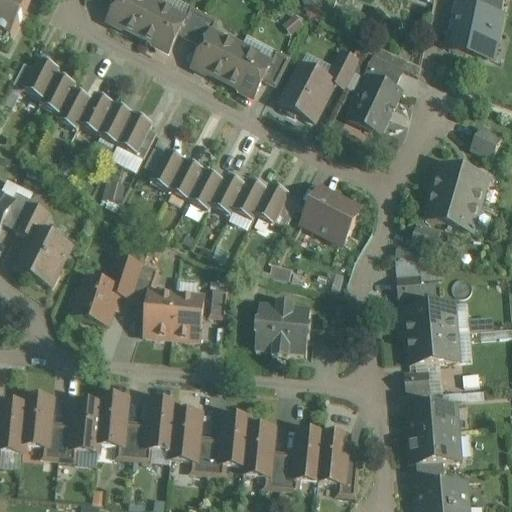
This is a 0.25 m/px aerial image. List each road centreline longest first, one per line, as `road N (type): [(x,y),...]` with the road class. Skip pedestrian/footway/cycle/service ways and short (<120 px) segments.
road 1 (residential): [(75,0),(80,25),(94,38),(344,168),(387,178)]
road 2 (residential): [(375,392),(41,363)]
road 3 (residential): [(387,178),(387,214),(357,296),(375,392)]
road 4 (residential): [(375,392),(382,511)]
